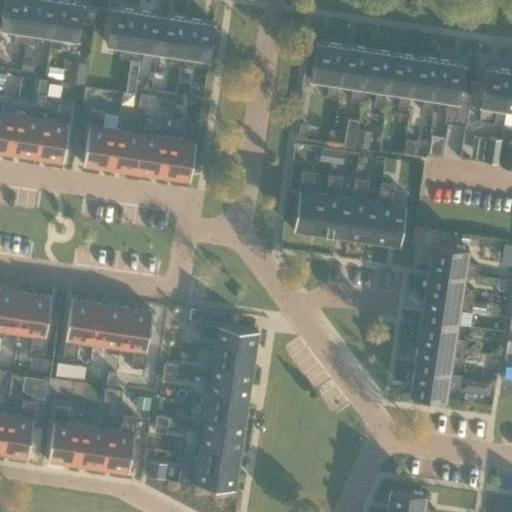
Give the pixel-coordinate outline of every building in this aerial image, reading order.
[(3,0),(0,26),(15,28),(13,40),(25,41),(30,0),(3,0)] [(30,0),(25,41),(36,43),(38,31),(51,33),(52,33),(56,0),(30,0)] [(51,33),(49,45),(61,47),(63,35),(78,37),(83,1),(76,0),(56,0),(52,33),(51,33)] [(111,5),(106,41),(120,43),(118,55),(129,57),(137,9),(111,5)] [(137,9),(129,57),(141,59),(142,47),(157,49),(162,13),(137,9)] [(162,13),(157,49),(171,51),(169,63),(180,65),(188,17),(162,13)] [(188,17),(180,65),(192,67),(194,55),(208,57),(213,21),(188,17)] [(316,40),(310,77),(329,79),(327,95),(336,96),(338,81),(344,44),(316,40)] [(344,44),(338,81),(353,83),(351,98),(360,100),(362,85),(367,47),(344,44)] [(367,47),(362,85),(376,87),(374,102),(384,103),(386,88),(391,51),(367,47)] [(391,51),(386,88),(400,90),(398,106),(407,107),(410,92),(415,55),(391,51)] [(415,55),(410,92),(424,94),(422,109),(431,111),(433,95),(439,58),(415,55)] [(22,58),(21,69),(32,71),(34,60),(22,58)] [(439,58),(433,95),(448,97),(444,122),(466,125),(471,91),(459,89),(463,62),(439,58)] [(68,70),(67,81),(84,83),(85,73),(87,62),(78,61),(77,71),(68,70)] [(482,103),(479,119),(503,122),(506,106),(511,69),(486,65),(480,102),(482,103)] [(134,92),(137,76),(128,75),(125,91),(134,92)] [(47,79),(39,77),(37,90),(45,92),(47,79)] [(0,92),(0,151),(9,153),(15,112),(1,110),(4,93),(0,92)] [(37,92),(35,103),(42,104),(44,93),(37,92)] [(146,106),(148,94),(140,93),(138,105),(146,106)] [(156,95),(148,94),(146,106),(154,107),(156,95)] [(42,116),(36,157),(63,161),(71,103),(57,101),(55,118),(42,116)] [(174,102),(173,110),(182,111),(183,103),(174,102)] [(91,106),(82,164),(110,168),(116,127),(102,125),(104,108),(91,106)] [(15,112),(9,153),(36,157),(42,116),(41,116),(42,110),(29,108),(29,114),(15,112)] [(168,135),(162,176),(190,180),(198,122),(185,120),(182,137),(168,135)] [(116,127),(110,168),(136,172),(143,125),(130,123),(130,129),(116,127)] [(299,123),(298,135),(306,136),(307,124),(299,123)] [(143,125),(136,172),(162,176),(168,135),(154,133),(155,127),(143,125)] [(371,131),(358,128),(355,144),(368,146),(371,131)] [(488,136),(484,160),(498,162),(501,138),(488,136)] [(355,138),(345,137),(343,145),(353,146),(355,138)] [(404,151),(415,153),(417,139),(406,138),(404,151)] [(501,166),(511,167),(511,141),(504,140),(501,166)] [(430,143),(429,151),(441,153),(442,144),(430,143)] [(321,146),(319,159),(331,161),(333,147),(321,146)] [(333,147),(331,161),(343,162),(345,149),(333,147)] [(299,188),(292,229),(319,233),(325,192),(312,190),(315,170),(302,168),(299,188)] [(325,192),(319,233),(345,237),(351,196),(338,194),(341,174),(328,172),(325,192)] [(351,196),(345,237),(371,241),(377,200),(364,198),(367,178),(354,176),(351,196)] [(421,217),(449,218),(450,179),(422,178),(421,217)] [(377,200),(371,241),(400,245),(406,204),(390,202),(393,182),(380,180),(377,200)] [(433,241),(429,267),(464,273),(476,275),(478,263),(466,261),(468,246),(433,241)] [(429,267),(425,292),(472,299),(474,288),(462,286),(464,273),(429,267)] [(0,287),(0,334),(3,335),(4,329),(17,331),(23,290),(0,287)] [(23,290),(17,331),(31,333),(29,350),(43,352),(51,295),(23,290)] [(425,292),(421,316),(457,322),(459,308),(471,310),(472,299),(425,292)] [(71,297),(62,355),(63,355),(76,357),(79,340),(92,342),(98,301),(71,297)] [(473,300),(471,309),(485,311),(486,303),(473,300)] [(98,301),(92,342),(106,344),(105,350),(118,352),(119,346),(125,305),(98,301)] [(125,305),(119,346),(132,348),(130,365),(143,367),(152,309),(125,305)] [(421,316),(417,341),(465,349),(467,337),(455,336),(457,322),(421,316)] [(201,321),(199,334),(216,336),(214,350),(254,356),(258,329),(217,323),(201,321)] [(417,341),(413,366),(449,371),(451,358),(463,360),(465,349),(417,341)] [(206,364),(204,376),(250,382),(254,356),(214,350),(211,365),(206,364)] [(164,361),(163,369),(175,371),(176,363),(164,361)] [(78,364),(76,377),(83,378),(85,365),(78,364)] [(413,366),(409,393),(445,398),(447,383),(459,385),(461,373),(449,371),(413,366)] [(163,369),(162,377),(174,379),(175,371),(163,369)] [(114,383),(115,371),(108,370),(106,382),(114,383)] [(462,375),(460,388),(472,390),(480,384),(481,378),(462,375)] [(39,376),(36,397),(45,398),(47,377),(39,376)] [(204,376),(203,388),(208,389),(206,403),(246,409),(250,382),(204,376)] [(113,388),(105,387),(103,399),(111,400),(113,388)] [(137,395),(136,407),(149,409),(150,396),(137,395)] [(6,412),(0,453),(27,457),(36,399),(22,397),(20,414),(6,412)] [(55,402),(47,460),(74,464),(80,423),(66,421),(69,404),(56,402),(55,402)] [(198,416),(196,429),(242,435),(243,434),(246,409),(206,403),(204,417),(198,416)] [(499,437),(511,437),(511,407),(500,407),(499,437)] [(107,427),(101,468),(128,471),(137,414),(123,412),(121,429),(107,427)] [(156,414),(155,422),(167,423),(168,416),(156,414)] [(80,423),(74,464),(101,468),(107,427),(108,421),(95,419),(95,425),(80,423)] [(155,422),(154,430),(166,431),(167,423),(155,422)] [(196,429),(194,440),(200,441),(198,456),(238,462),(242,435),(196,429)] [(179,467),(177,480),(235,489),(238,462),(198,456),(196,469),(179,467)] [(150,463),(148,475),(164,478),(166,466),(150,463)] [(390,485),(385,511),(435,511),(436,509),(423,507),(426,491),(390,485)]
